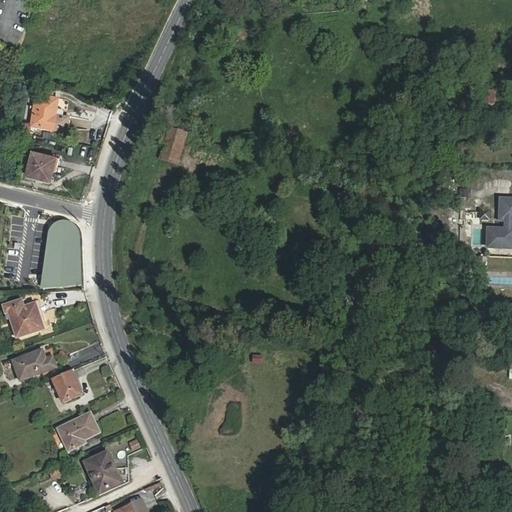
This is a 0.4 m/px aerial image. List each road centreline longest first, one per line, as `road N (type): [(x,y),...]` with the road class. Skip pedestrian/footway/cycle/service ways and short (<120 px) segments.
road 1 (secondary): [(103,215),(106,294),(122,352),(191,511)]
road 2 (secondary): [(190,0),(130,120),(103,215)]
